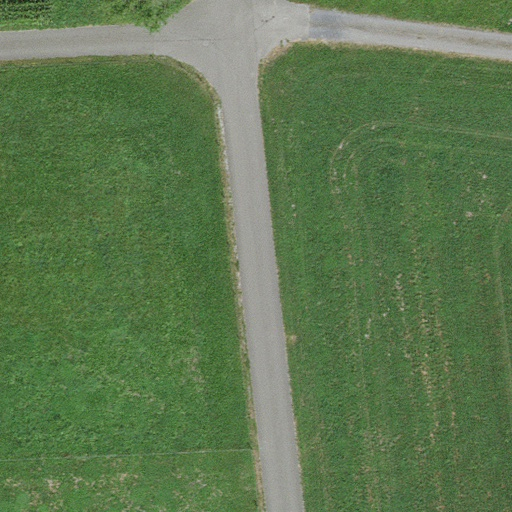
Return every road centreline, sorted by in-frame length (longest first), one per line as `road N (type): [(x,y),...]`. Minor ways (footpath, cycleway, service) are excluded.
road 1 (track): [(278,511),(229,21)]
road 2 (track): [(511,45),(229,21)]
road 3 (track): [(229,21),(0,44)]
